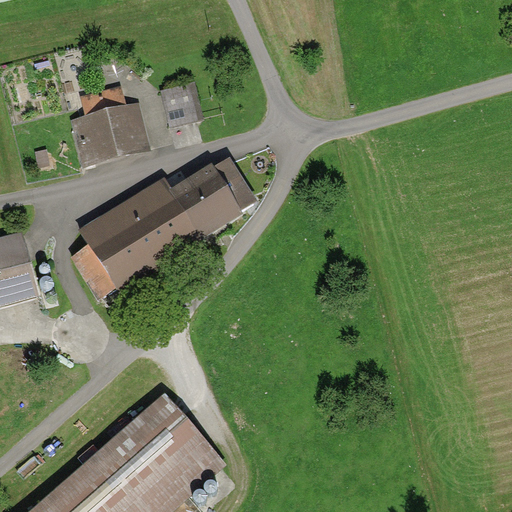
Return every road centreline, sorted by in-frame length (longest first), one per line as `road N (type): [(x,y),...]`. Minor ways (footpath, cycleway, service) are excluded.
road 1 (track): [(0,463),(121,360),(250,230),(297,129)]
road 2 (unclassified): [(511,78),(331,128),(297,129),(264,83),(231,0)]
road 3 (track): [(0,195),(297,129)]
